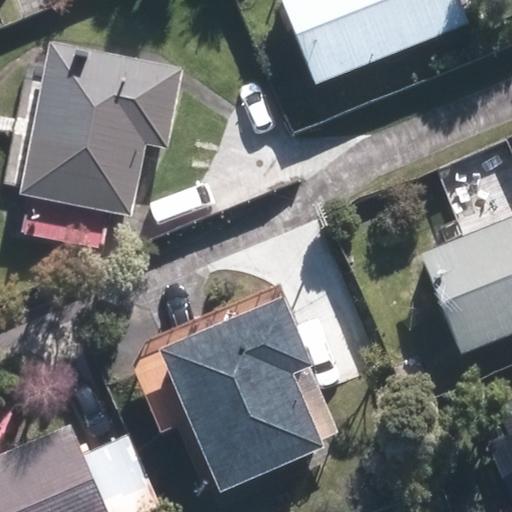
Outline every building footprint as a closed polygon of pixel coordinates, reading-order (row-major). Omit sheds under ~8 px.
[(276,0),(312,88),(468,25),(457,0),(276,0)] [(179,68),(48,42),(17,198),(27,200),(21,234),(125,254),(146,146),(163,149),(179,68)] [(511,217),(418,256),(458,352),(511,329),(511,217)] [(356,330),(338,287),(296,305),(315,348),(356,330)] [(277,298),(152,350),(212,492),(320,447),(289,374),(306,367),(277,298)] [(108,511),(74,422),(0,449),(0,511),(108,511)]
